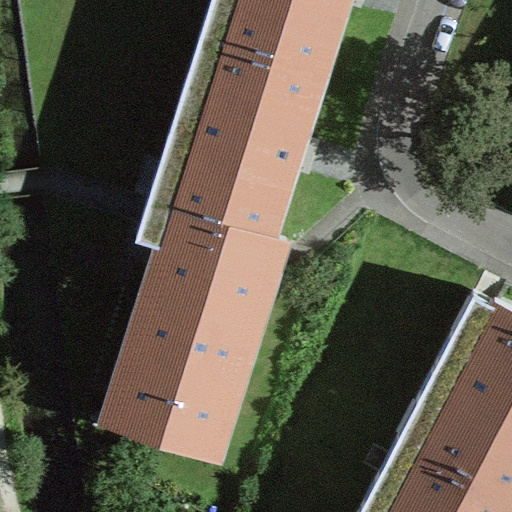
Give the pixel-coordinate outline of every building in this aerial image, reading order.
[(235,0),(235,2),(247,6),(237,38),(321,64),(341,0),(235,0)] [(171,203),(282,238),(283,235),(269,230),(295,147),(321,64),(237,38),(227,69),(215,65),(183,168),(194,171),(185,199),(174,196),(171,203)] [(107,407),(217,442),(246,352),(278,249),(282,238),(171,203),(167,217),(107,407)] [(420,442),(511,489),(511,305),(496,298),(420,442)] [(384,511),(511,511),(511,489),(420,442),(384,511)]
